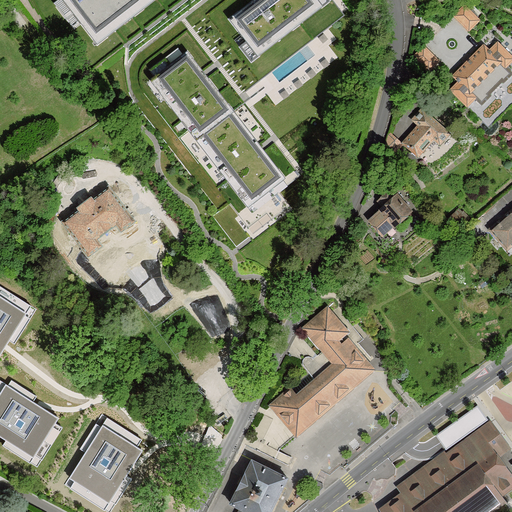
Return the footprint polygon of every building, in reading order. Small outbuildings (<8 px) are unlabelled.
[(62,0),(98,46),(158,0),(62,0)] [(316,0),(255,0),(230,20),(259,58),(323,9),(316,0)] [(466,4),(453,16),(470,34),(482,22),(466,4)] [(463,110),(473,100),(467,94),(497,65),(502,70),(511,59),(495,42),(487,51),(482,45),(448,78),(454,84),(446,92),(463,110)] [(424,45),(412,57),(429,74),(441,62),(424,45)] [(150,81),(249,209),(286,181),(187,52),(150,81)] [(437,148),(447,136),(419,112),(409,124),(414,128),(399,145),(388,135),(382,155),(388,161),(401,147),(416,160),(430,142),(437,148)] [(81,211),(65,223),(90,256),(102,247),(97,240),(117,225),(123,232),(136,222),(111,189),(94,201),(93,199),(79,209),(81,211)] [(365,226),(379,241),(407,215),(391,197),(374,212),(377,215),(365,226)] [(511,208),(486,232),(505,253),(511,246),(511,208)] [(0,355),(26,313),(0,296),(0,355)] [(290,388),(269,405),(295,435),(373,369),(347,339),(341,344),(337,340),(347,331),(327,307),(303,328),(333,363),(313,379),(309,374),(291,389),(290,388)] [(7,385),(0,395),(0,435),(33,458),(59,419),(7,385)] [(509,449),(490,423),(446,455),(444,453),(398,487),(403,493),(380,510),(381,511),(491,511),(505,502),(500,496),(511,486),(511,477),(497,457),(509,449)] [(142,451),(103,427),(70,480),(109,504),(142,451)] [(269,511),(287,476),(252,459),(231,502),(241,507),(238,511),(269,511)]
